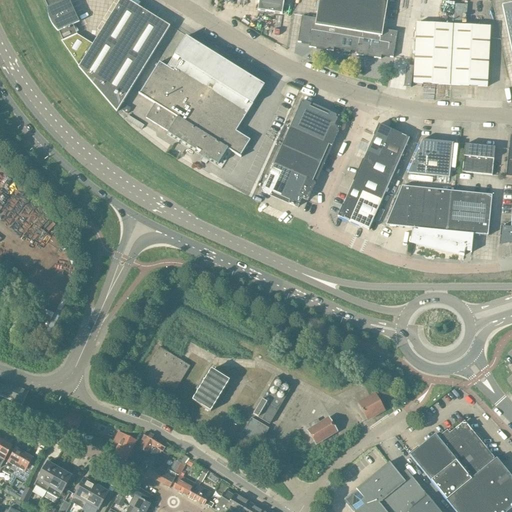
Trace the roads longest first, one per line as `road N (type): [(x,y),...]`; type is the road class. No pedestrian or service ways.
road 1 (secondary): [(302,274),(192,224),(88,159),(26,92),(0,47)]
road 2 (residential): [(371,98),(322,226),(397,261),(461,269),(511,264)]
road 3 (tertiary): [(284,511),(194,451),(90,403),(65,380)]
road 4 (unclassified): [(371,98),(286,63),(175,0)]
road 5 (secondary): [(511,287),(385,287),(302,274)]
road 6 (secondary): [(173,236),(364,322)]
road 7 (residential): [(174,499),(0,403)]
road 8 (secondary): [(0,87),(54,154),(127,211)]
road 9 (unclassified): [(297,511),(333,465),(405,411)]
road 10 (unclassified): [(511,116),(371,98)]
